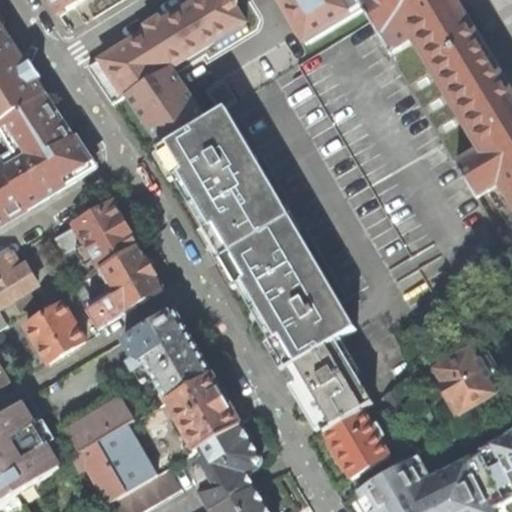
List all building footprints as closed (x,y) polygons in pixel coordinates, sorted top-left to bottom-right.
[(49,0),(61,17),(78,6),(78,7),(84,4),(89,0),(88,0),(49,0)] [(199,0),(187,7),(146,33),(170,70),(209,46),(245,24),(230,0),(199,0)] [(277,0),(312,57),(371,22),(357,0),(277,0)] [(511,0),(357,0),(371,22),(391,56),(414,42),(480,150),(456,165),(476,198),(500,184),(511,203),(511,0)] [(0,124),(47,97),(0,25),(0,124)] [(84,71),(123,130),(184,93),(170,70),(146,33),(118,51),(84,71)] [(243,100),(302,64),(287,39),(228,75),(243,100)] [(227,110),(243,100),(228,75),(209,46),(170,70),(184,93),(123,130),(130,141),(168,117),(182,138),(227,110)] [(58,115),(47,97),(0,124),(0,127),(16,153),(0,162),(0,227),(3,226),(53,196),(90,174),(91,165),(81,149),(72,136),(58,115)] [(357,331),(227,110),(182,138),(159,151),(186,196),(257,317),(289,371),(336,343),(357,331)] [(159,151),(182,138),(168,117),(130,141),(138,153),(143,161),(159,151)] [(97,262),(101,270),(139,247),(126,225),(114,205),(76,227),(86,244),(78,249),(88,266),(97,262)] [(81,282),(73,287),(99,330),(164,290),(153,271),(139,247),(101,270),(112,289),(92,301),(81,282)] [(0,263),(0,330),(10,325),(0,311),(0,308),(37,286),(27,268),(22,271),(13,256),(0,263)] [(64,306),(28,327),(50,364),(86,342),(73,321),(64,306)] [(193,341),(175,310),(123,342),(135,361),(130,364),(143,385),(154,378),(168,403),(213,376),(193,341)] [(373,405),(336,343),(289,371),(310,406),(326,434),(364,411),(373,405)] [(458,418),(500,394),(493,380),(501,375),(489,354),(480,359),(474,349),(431,373),(446,397),(458,418)] [(0,388),(9,383),(0,369),(0,388)] [(226,398),(213,376),(168,403),(175,414),(174,415),(196,453),(201,450),(242,426),(226,398)] [(394,412),(407,405),(398,389),(385,397),(394,412)] [(136,423),(122,401),(68,434),(81,457),(128,427),(136,423)] [(22,404),(0,417),(0,505),(61,469),(22,404)] [(166,405),(136,423),(128,427),(138,444),(165,428),(162,422),(172,415),(166,405)] [(390,456),(364,411),(326,434),(342,460),(353,479),(390,456)] [(254,445),(242,426),(201,450),(206,458),(201,461),(216,486),(202,494),(212,511),(256,488),(249,476),(263,468),(264,465),(264,461),(254,445)] [(138,444),(128,427),(81,457),(73,462),(80,474),(89,469),(110,504),(157,476),(138,444)] [(419,458),(360,492),(365,499),(369,497),(377,511),(490,511),(511,501),(511,436),(483,452),(482,450),(441,474),(443,478),(434,484),(419,458)] [(169,469),(157,476),(110,504),(96,511),(142,511),(181,488),(169,469)] [(212,511),(270,511),(268,507),(256,488),(212,511)]
